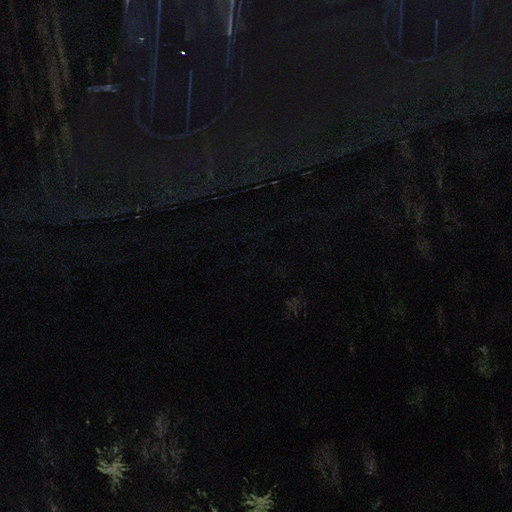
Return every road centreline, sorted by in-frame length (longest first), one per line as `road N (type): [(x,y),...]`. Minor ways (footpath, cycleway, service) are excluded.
road 1 (track): [(0,243),(63,251),(188,236),(296,208),(498,134)]
road 2 (motorway): [(196,0),(160,511)]
road 3 (motorway): [(410,511),(437,0)]
